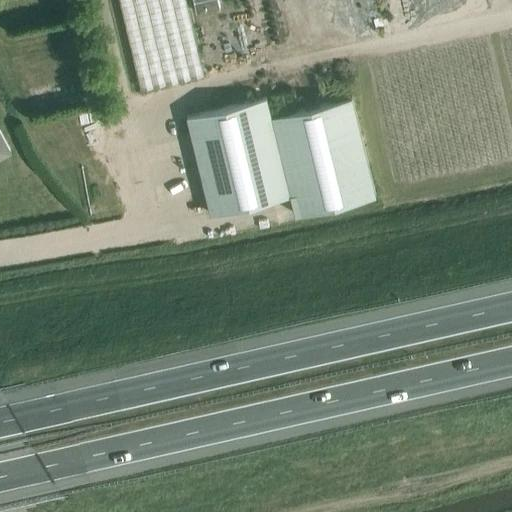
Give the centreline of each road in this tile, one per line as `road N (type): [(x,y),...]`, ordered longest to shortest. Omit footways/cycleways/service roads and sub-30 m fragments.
road 1 (motorway): [(0,476),(511,360)]
road 2 (motorway): [(511,306),(0,421)]
